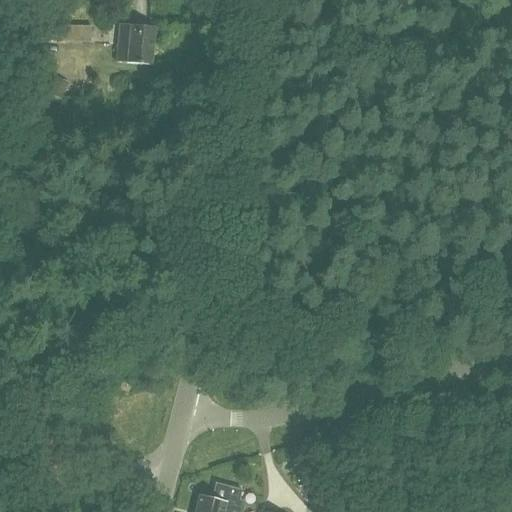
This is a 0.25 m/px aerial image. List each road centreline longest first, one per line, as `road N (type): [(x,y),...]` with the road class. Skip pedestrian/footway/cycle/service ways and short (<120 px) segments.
road 1 (unclassified): [(185,411),(241,0)]
road 2 (unclassified): [(185,411),(238,419),(292,415),(511,351)]
road 3 (unclassified): [(17,511),(172,456)]
